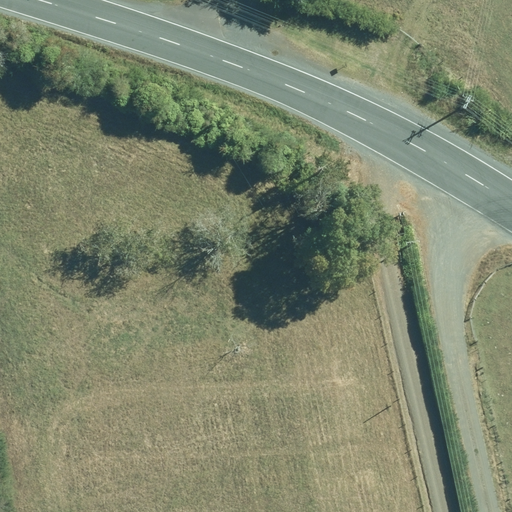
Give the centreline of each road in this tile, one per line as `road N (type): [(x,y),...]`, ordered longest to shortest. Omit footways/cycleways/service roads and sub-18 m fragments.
road 1 (secondary): [(38,0),(250,71),(373,127),(511,205)]
road 2 (track): [(465,177),(442,229),(442,279),(493,511)]
